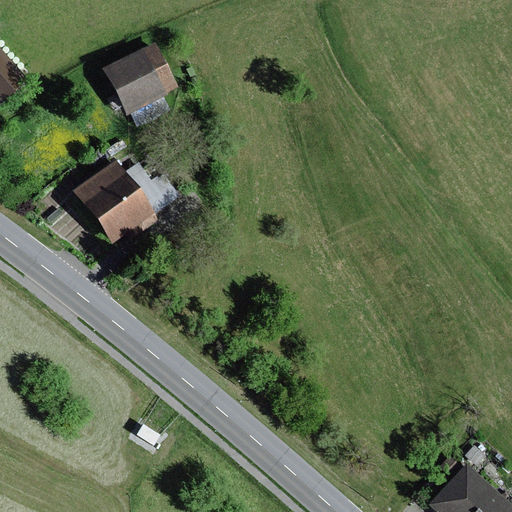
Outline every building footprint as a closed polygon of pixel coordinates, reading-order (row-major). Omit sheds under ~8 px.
[(156,43),(104,69),(128,116),(130,115),(137,128),(171,111),(164,97),(168,95),(167,93),(178,88),(156,43)] [(0,46),(0,106),(30,79),(0,46)] [(92,177),(73,190),(112,244),(113,245),(126,235),(130,241),(160,221),(156,214),(181,196),(164,173),(152,180),(139,162),(127,171),(117,160),(92,177)] [(160,435),(144,425),(137,436),(154,446),(160,435)] [(511,511),(511,505),(467,463),(429,504),(437,511),(511,511)]
